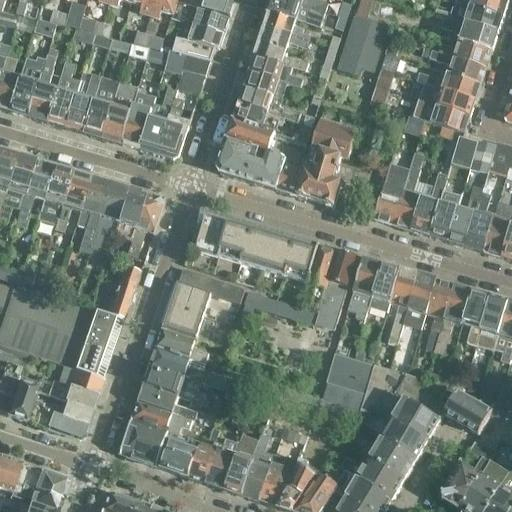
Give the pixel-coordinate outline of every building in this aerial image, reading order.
[(108,0),(107,6),(118,9),(121,2),(131,5),(132,0),(108,0)] [(132,0),(131,5),(143,8),(140,16),(150,19),(155,0),(132,0)] [(155,0),(150,19),(159,21),(162,14),(173,18),(179,0),(155,0)] [(201,0),(198,12),(230,20),(234,6),(216,1),(215,0),(201,0)] [(274,0),(270,0),(266,14),(297,22),(297,21),(320,29),(325,15),(302,7),(274,0)] [(274,0),(302,7),(325,15),(328,6),(310,0),(274,0)] [(366,0),(361,0),(356,19),(367,21),(370,11),(378,14),(381,4),(366,0)] [(457,4),(469,8),(504,17),(509,0),(456,0),(455,4),(457,4)] [(24,17),(27,6),(18,3),(15,15),(19,16),(24,18),(24,17)] [(347,19),(352,7),(344,4),(340,17),(347,19)] [(435,18),(464,25),(499,34),(504,17),(469,8),(457,4),(456,8),(453,10),(451,15),(436,11),(435,18)] [(172,21),(193,27),(224,36),(230,20),(198,12),(177,6),(172,21)] [(0,25),(15,30),(19,16),(15,15),(2,11),(2,12),(0,11),(0,25)] [(48,23),(56,25),(59,13),(51,11),(48,23)] [(56,25),(64,28),(67,15),(60,13),(56,25)] [(266,14),(260,29),(292,38),(310,43),(312,39),(302,35),(304,31),(295,28),(297,22),(266,14)] [(34,34),(38,21),(24,17),(24,18),(19,16),(15,30),(33,35),(34,34)] [(343,33),(348,20),(340,17),(335,30),(343,33)] [(354,18),(337,72),(360,79),(362,72),(374,76),(390,27),(367,21),(356,19),(354,18)] [(57,26),(38,21),(34,34),(53,40),(57,26)] [(461,35),(458,44),(493,52),(499,34),(464,25),(443,21),(441,30),(461,35)] [(91,35),(99,37),(103,24),(95,22),(91,35)] [(99,37),(107,39),(111,27),(103,24),(99,37)] [(149,25),(146,33),(154,35),(156,27),(149,25)] [(178,40),(188,43),(215,50),(219,51),(224,36),(193,27),(183,25),(178,40)] [(260,29),(256,43),(287,52),(289,45),(307,51),(310,43),(292,38),(260,29)] [(73,41),(90,46),(93,36),(76,31),(73,41)] [(135,32),(131,45),(139,47),(143,34),(135,32)] [(92,46),(109,51),(112,41),(95,36),(92,46)] [(150,36),(146,49),(160,53),(164,40),(150,36)] [(338,50),(341,40),(333,38),(330,48),(338,50)] [(175,55),(187,58),(211,64),(215,50),(188,43),(176,40),(172,54),(175,55)] [(128,57),(131,46),(114,41),(111,52),(128,57)] [(386,56),(386,57),(395,60),(400,43),(391,41),(390,43),(386,56)] [(254,59),(253,60),(284,69),(284,68),(306,74),(309,65),(285,58),(287,52),(256,43),(250,58),(252,59),(252,58),(254,59)] [(438,55),(452,58),(487,70),(493,52),(458,44),(457,43),(455,50),(442,46),(438,55)] [(145,62),(148,50),(132,46),(129,57),(145,62)] [(333,64),(338,50),(330,48),(326,62),(333,64)] [(165,68),(169,57),(150,52),(146,64),(165,68)] [(450,67),(447,75),(481,86),(487,70),(452,58),(438,55),(432,53),(430,61),(450,67)] [(169,57),(165,68),(183,72),(187,58),(175,55),(172,54),(170,54),(169,57)] [(40,85),(30,119),(48,125),(58,90),(49,88),(54,71),(53,71),(56,60),(48,57),(40,85)] [(386,57),(381,72),(395,77),(401,62),(395,60),(386,57)] [(211,64),(187,58),(183,72),(205,78),(206,78),(211,64)] [(7,59),(0,81),(0,110),(10,113),(21,79),(14,77),(18,62),(7,59)] [(253,60),(248,75),(279,84),(279,83),(300,90),(302,81),(282,75),(284,69),(253,60)] [(25,65),(21,79),(10,113),(30,119),(40,85),(46,64),(37,62),(35,68),(25,65)] [(327,82),(333,65),(325,62),(319,80),(327,82)] [(65,64),(58,90),(48,125),(67,130),(77,96),(68,93),(75,67),(65,64)] [(205,78),(183,72),(182,73),(177,91),(193,95),(193,94),(199,96),(205,78)] [(389,94),(395,78),(382,74),(377,90),(382,92),(389,94)] [(248,75),(243,91),(274,100),(282,103),(287,87),(279,84),(248,75)] [(417,83),(425,86),(442,92),(475,104),(481,86),(447,75),(444,83),(420,75),(417,83)] [(77,96),(67,130),(85,135),(94,101),(102,79),(93,76),(85,98),(77,96)] [(94,101),(85,135),(104,141),(113,107),(120,85),(102,79),(94,101)] [(113,107),(104,141),(121,146),(131,112),(138,90),(120,85),(113,107)] [(439,100),(436,108),(470,120),(475,104),(442,92),(425,86),(423,95),(439,100)] [(160,157),(170,123),(174,109),(177,101),(178,94),(167,91),(159,120),(151,117),(140,152),(160,157)] [(243,91),(238,106),(269,115),(297,125),(299,116),(280,110),(282,103),(274,100),(243,91)] [(375,91),(370,106),(384,111),(389,96),(375,91)] [(151,117),(152,112),(156,99),(137,93),(131,112),(121,146),(140,152),(151,117)] [(314,95),(311,107),(318,109),(319,108),(322,98),(314,95)] [(183,103),(177,101),(174,109),(183,112),(185,105),(183,103)] [(238,106),(233,121),(276,135),(279,127),(281,127),(284,120),(269,115),(238,106)] [(406,117),(431,125),(443,129),(453,133),(465,137),(470,120),(436,108),(434,116),(409,107),(406,117)] [(170,123),(160,157),(174,162),(179,159),(193,116),(174,109),(170,123)] [(305,118),(302,127),(306,128),(312,130),(312,129),(314,123),(315,121),(305,118)] [(305,173),(297,198),(307,202),(307,200),(326,206),(325,207),(334,210),(338,198),(342,184),(334,182),(341,158),(349,161),(358,131),(321,120),(310,158),(305,173)] [(233,121),(226,141),(253,150),(266,155),(269,156),(274,141),(276,136),(276,135),(233,121)] [(294,136),(292,141),(298,143),(306,145),(306,146),(307,146),(312,130),(306,128),(302,127),(299,137),(294,136)] [(451,140),(453,133),(443,129),(441,137),(451,140)] [(276,136),(274,141),(305,151),(307,146),(306,146),(306,145),(298,143),(292,141),(276,136)] [(257,187),(264,165),(250,160),(253,150),(226,141),(217,168),(218,170),(219,170),(221,174),(220,174),(221,176),(223,176),(233,179),(257,187)] [(458,144),(451,166),(458,168),(470,171),(477,146),(478,144),(463,141),(460,141),(458,145),(458,144)] [(477,146),(470,171),(470,172),(488,176),(489,172),(496,148),(478,144),(477,146)] [(511,163),(511,148),(497,145),(496,148),(489,172),(507,178),(511,163)] [(0,151),(0,213),(7,192),(17,157),(0,151)] [(266,155),(264,165),(257,187),(277,192),(285,166),(286,162),(266,155)] [(415,155),(411,169),(420,171),(424,158),(415,155)] [(17,157),(7,192),(0,213),(0,220),(7,223),(16,195),(25,197),(35,162),(17,157)] [(35,162),(25,197),(16,225),(25,228),(35,200),(44,203),(55,168),(35,162)] [(285,166),(277,192),(297,198),(305,173),(285,166)] [(44,203),(40,219),(58,224),(73,174),(73,173),(55,168),(44,203)] [(380,201),(374,222),(394,228),(410,174),(390,168),(387,178),(380,200),(380,201)] [(410,174),(394,228),(412,233),(413,234),(423,198),(413,196),(416,186),(421,172),(411,169),(410,174)] [(57,227),(56,232),(64,234),(65,230),(70,211),(80,214),(91,179),(73,174),(58,224),(57,227)] [(423,198),(413,234),(432,239),(442,204),(445,192),(444,192),(448,178),(447,177),(439,175),(431,201),(423,198)] [(80,214),(77,225),(86,227),(78,253),(88,256),(99,219),(109,184),(91,179),(80,214)] [(99,219),(88,256),(97,258),(104,235),(113,238),(117,225),(128,190),(127,190),(109,184),(99,219)] [(460,209),(449,244),(468,250),(478,215),(483,195),(485,191),(484,191),(474,189),(466,211),(460,209)] [(117,225),(113,238),(131,244),(145,195),(128,190),(117,225)] [(442,204),(432,239),(449,244),(459,209),(463,198),(445,192),(442,204)] [(131,244),(127,258),(136,262),(145,233),(148,234),(152,235),(153,235),(163,205),(164,205),(161,200),(160,200),(152,197),(145,195),(131,244)] [(478,215),(468,250),(485,255),(496,216),(486,213),(491,198),(483,195),(478,215)] [(496,216),(485,255),(503,260),(511,230),(511,207),(500,204),(496,216)] [(198,245),(196,252),(308,285),(319,247),(207,214),(203,230),(197,228),(193,243),(198,245)] [(511,230),(503,260),(511,262),(511,230)] [(319,247),(308,285),(326,291),(329,283),(339,253),(319,247)] [(339,253),(329,283),(315,327),(335,332),(348,289),(349,290),(356,266),(358,259),(339,253)] [(29,256),(26,266),(32,268),(35,258),(29,256)] [(362,265),(353,295),(348,314),(357,316),(355,320),(364,323),(372,300),(383,266),(364,261),(363,265),(362,265)] [(38,270),(26,266),(20,285),(33,289),(38,270)] [(383,266),(372,300),(369,310),(388,315),(390,306),(400,272),(383,266)] [(23,273),(4,268),(0,281),(19,287),(23,273)] [(123,270),(120,280),(136,285),(139,275),(123,270)] [(183,271),(179,284),(212,295),(240,305),(245,291),(216,282),(187,272),(183,271)] [(400,272),(390,306),(399,308),(388,345),(397,348),(409,311),(419,277),(400,272)] [(419,277),(409,311),(397,348),(407,351),(417,314),(426,316),(437,282),(419,277)] [(41,280),(36,295),(57,301),(62,286),(41,280)] [(120,280),(108,316),(124,321),(136,285),(120,280)] [(437,282),(426,316),(435,319),(426,352),(435,355),(444,321),(454,287),(437,282)] [(179,284),(171,307),(204,318),(212,295),(179,284)] [(454,287),(444,321),(435,355),(444,358),(454,324),(462,327),(472,293),(454,287)] [(36,295),(27,292),(14,288),(0,328),(0,346),(3,348),(0,357),(0,377),(10,380),(14,367),(28,371),(33,358),(73,372),(103,383),(124,321),(57,301),(36,295)] [(472,293),(462,327),(471,329),(467,345),(476,348),(480,332),(491,299),(472,293)] [(245,305),(245,306),(315,327),(319,314),(248,294),(245,305)] [(491,299),(480,332),(476,348),(494,353),(499,338),(509,304),(491,299)] [(511,304),(509,304),(499,338),(494,353),(502,356),(500,363),(509,366),(511,362),(511,357),(511,304)] [(171,307),(164,330),(197,341),(204,318),(171,307)] [(164,330),(157,350),(190,361),(205,367),(209,356),(193,351),(197,341),(164,330)] [(157,350),(151,368),(184,379),(198,385),(218,391),(221,380),(203,374),(205,367),(190,361),(157,350)] [(358,350),(354,361),(362,364),(366,352),(358,350)] [(335,356),(327,384),(334,387),(329,402),(360,413),(375,368),(362,364),(354,361),(335,356)] [(150,369),(144,388),(178,399),(202,408),(205,398),(195,394),(198,385),(184,379),(151,368),(150,369)] [(375,368),(360,413),(361,413),(364,415),(365,415),(370,408),(392,422),(393,420),(429,442),(441,423),(444,418),(445,416),(458,395),(458,394),(406,377),(375,368)] [(412,370),(410,377),(425,382),(427,375),(412,370)] [(73,372),(69,388),(98,398),(103,383),(73,372)] [(427,375),(425,382),(443,388),(445,381),(427,375)] [(0,415),(1,416),(7,418),(19,384),(10,380),(0,377),(0,415)] [(37,393),(64,402),(94,412),(98,398),(69,388),(41,378),(37,393)] [(445,381),(443,388),(450,390),(461,394),(464,387),(445,381)] [(19,384),(7,418),(26,424),(28,420),(34,402),(38,390),(19,384)] [(144,388),(139,404),(173,416),(192,423),(196,414),(175,407),(178,399),(144,388)] [(498,398),(481,393),(478,401),(496,406),(498,398)] [(458,395),(445,416),(479,437),(482,432),(488,422),(492,414),(466,398),(458,394),(458,395)] [(511,410),(511,400),(499,397),(496,406),(511,410)] [(32,409),(59,419),(88,428),(94,412),(64,402),(61,410),(51,407),(49,411),(42,409),(43,405),(34,402),(32,409)] [(138,405),(133,421),(167,432),(169,433),(169,434),(178,437),(180,430),(189,433),(189,431),(192,423),(173,416),(139,404),(138,405)] [(497,408),(491,418),(501,425),(507,414),(497,408)] [(46,430),(54,433),(79,442),(85,439),(88,428),(59,419),(32,409),(28,420),(26,424),(39,428),(41,423),(42,424),(43,421),(48,423),(46,430)] [(392,422),(382,439),(418,461),(429,442),(393,420),(392,422)] [(122,451),(122,453),(124,457),(126,457),(126,458),(157,468),(163,451),(169,434),(169,433),(167,432),(133,421),(132,422),(127,438),(122,451)] [(214,430),(208,447),(215,450),(217,445),(221,433),(214,430)] [(296,435),(284,431),(281,440),(293,444),(296,435)] [(163,451),(157,468),(166,471),(189,479),(194,463),(201,445),(169,434),(163,451)] [(237,457),(225,491),(242,498),(255,463),(253,463),(260,443),(250,439),(242,437),(239,445),(234,456),(237,457)] [(255,463),(242,498),(243,498),(260,503),(275,460),(265,456),(268,446),(270,441),(262,438),(260,443),(253,463),(255,463)] [(382,439),(370,458),(406,480),(418,461),(382,439)] [(213,467),(207,485),(225,491),(237,457),(234,456),(238,445),(226,441),(223,447),(217,445),(215,450),(213,455),(209,466),(213,467)] [(475,444),(469,454),(480,462),(482,459),(489,463),(495,453),(475,444)] [(194,463),(189,479),(206,485),(207,485),(213,467),(209,466),(213,455),(215,450),(208,447),(201,445),(194,463)] [(0,457),(0,484),(8,460),(0,457)] [(275,460),(260,503),(273,508),(277,509),(278,507),(283,500),(286,491),(289,491),(291,485),(294,477),(282,472),(283,469),(286,460),(276,457),(275,460)] [(483,478),(462,511),(487,511),(501,489),(502,488),(511,472),(511,459),(507,457),(498,471),(497,470),(489,482),(483,478)] [(346,459),(340,469),(347,473),(358,479),(394,501),(406,480),(370,458),(363,470),(346,459)] [(443,496),(444,503),(445,503),(460,511),(462,511),(483,478),(491,464),(489,463),(482,459),(480,462),(474,472),(462,465),(443,496)] [(8,460),(0,484),(0,489),(12,494),(16,484),(22,465),(8,460)] [(34,469),(22,465),(16,484),(34,491),(63,501),(69,485),(65,479),(34,469)] [(278,507),(277,509),(284,511),(296,511),(318,480),(307,472),(298,465),(295,473),(294,477),(291,485),(289,491),(286,491),(283,500),(278,507)] [(334,465),(324,480),(337,488),(347,473),(340,469),(334,465)] [(318,480),(296,511),(323,511),(336,493),(339,490),(337,488),(324,480),(320,478),(318,480)] [(351,490),(346,499),(351,503),(366,511),(387,511),(394,501),(358,479),(351,490)] [(42,511),(59,511),(63,501),(34,491),(16,484),(12,494),(11,498),(23,502),(24,497),(32,500),(29,507),(42,511)] [(502,488),(501,489),(487,511),(511,511),(511,488),(505,484),(502,488)] [(323,511),(366,511),(351,503),(346,499),(336,493),(323,511)] [(108,497),(102,511),(145,511),(147,508),(111,495),(108,497)]
